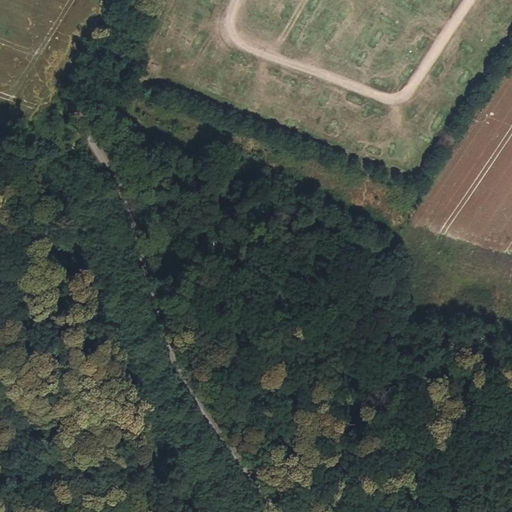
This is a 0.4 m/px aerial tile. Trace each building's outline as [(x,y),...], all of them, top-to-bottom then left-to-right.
[(511,13),(511,0),(502,0),(499,6),(511,13)] [(388,2),(378,16),(390,24),(400,10),(388,2)] [(481,64),(489,50),(476,42),(468,56),(481,64)] [(355,64),(361,66),(367,52),(361,49),(355,64)] [(342,109),(350,111),(353,99),(345,97),(342,109)] [(323,119),(325,107),(311,105),(310,117),(323,119)] [(367,148),(372,134),(357,128),(351,142),(367,148)]
